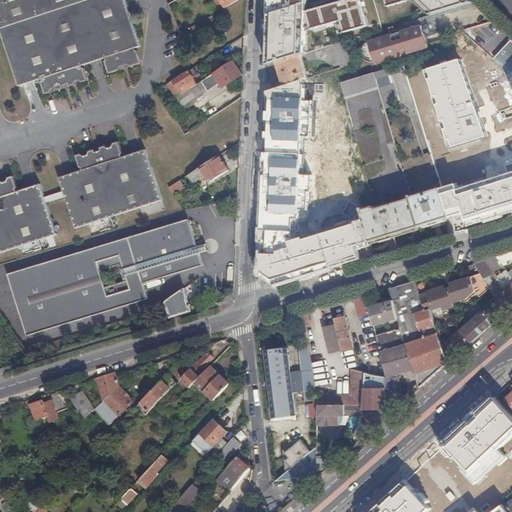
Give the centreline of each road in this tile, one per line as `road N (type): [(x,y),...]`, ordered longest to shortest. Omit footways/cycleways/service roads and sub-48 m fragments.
road 1 (unclassified): [(242,312),(256,0)]
road 2 (tertiary): [(511,232),(242,312)]
road 3 (tertiary): [(242,312),(0,387)]
road 4 (primary): [(315,511),(477,368)]
road 5 (residential): [(362,511),(511,376)]
road 6 (residential): [(242,312),(266,482)]
